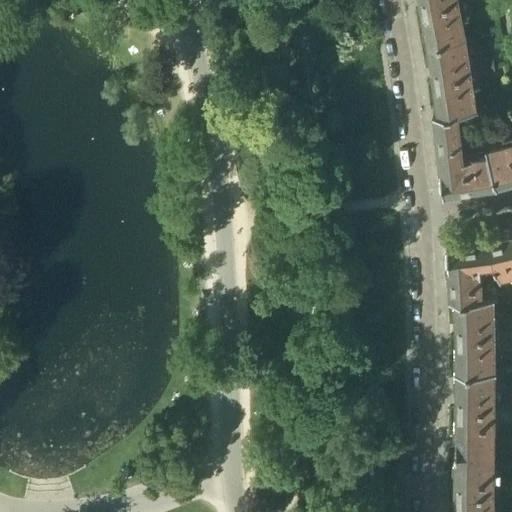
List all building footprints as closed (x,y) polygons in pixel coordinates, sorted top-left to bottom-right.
[(419,0),(425,29),(426,36),(466,30),(459,0),(419,0)] [(471,64),(466,30),(426,36),(428,51),(431,70),(471,64)] [(481,56),(482,64),(494,63),(492,54),(481,56)] [(495,71),(494,63),(482,64),(483,73),(495,71)] [(477,101),(476,98),(471,64),(431,70),(437,106),(457,103),(477,101)] [(432,106),(432,112),(440,182),(442,184),(467,181),(463,150),(457,109),(457,103),(437,106),(432,106)] [(511,109),(502,112),(505,124),(511,122),(511,109)] [(469,150),(463,150),(467,181),(494,177),(511,171),(511,133),(485,141),(487,146),(469,148),(469,150)] [(511,226),(489,233),(448,239),(446,240),(449,291),(454,291),(482,290),(480,257),(492,255),(499,271),(511,267),(511,226)] [(493,290),(482,290),(454,291),(454,327),(494,327),(493,290)] [(455,364),(495,363),(494,327),(454,327),(455,364)] [(495,400),(495,363),(455,364),(455,400),(495,400)] [(456,437),(494,436),(495,400),(455,400),(456,437)] [(456,511),(495,511),(494,493),(494,449),(456,447),(456,511)]
